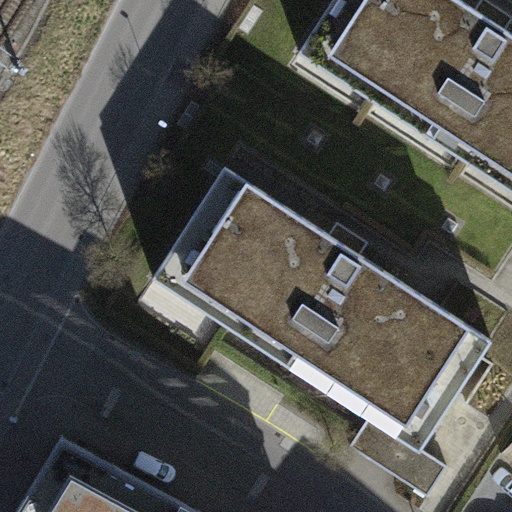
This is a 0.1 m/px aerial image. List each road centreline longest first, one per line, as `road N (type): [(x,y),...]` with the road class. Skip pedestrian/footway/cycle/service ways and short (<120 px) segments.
road 1 (residential): [(338,511),(3,314)]
road 2 (tertiary): [(3,314),(165,0)]
